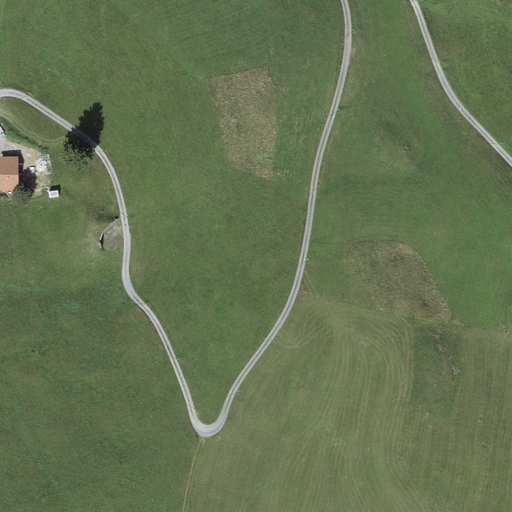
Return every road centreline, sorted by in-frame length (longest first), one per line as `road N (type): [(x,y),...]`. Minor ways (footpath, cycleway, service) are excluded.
road 1 (track): [(0,93),(25,97),(103,158),(119,196),(127,286),(154,319),(194,423),(208,431),(275,329),(299,272),(347,51),(342,0)]
road 2 (track): [(411,0),(451,96),(511,163)]
